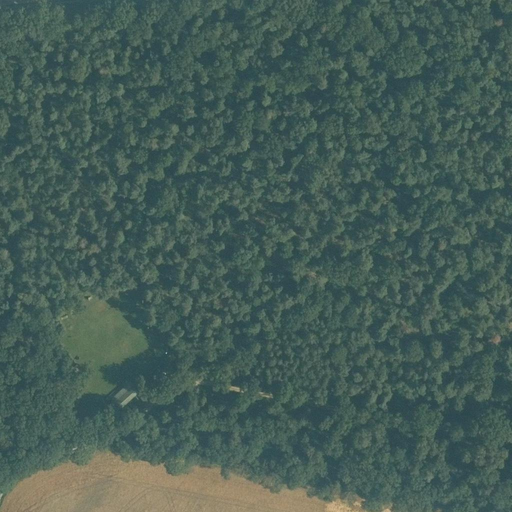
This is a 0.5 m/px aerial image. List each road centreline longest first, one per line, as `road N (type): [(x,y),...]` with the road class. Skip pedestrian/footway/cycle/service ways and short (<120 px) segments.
road 1 (track): [(180,374),(476,165),(423,84),(400,89),(252,171),(169,251),(124,276)]
road 2 (track): [(488,438),(180,374)]
road 3 (track): [(180,374),(113,437),(41,455),(0,484)]
